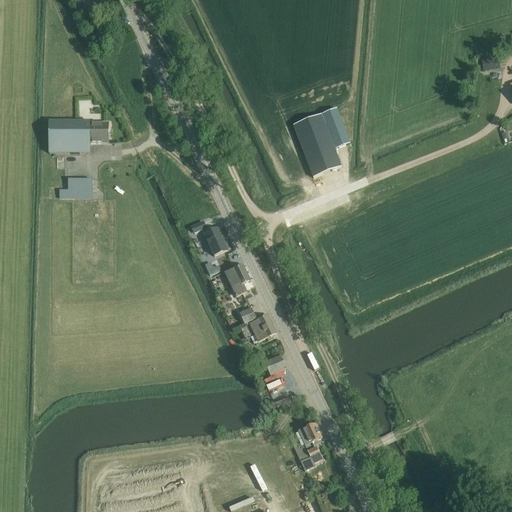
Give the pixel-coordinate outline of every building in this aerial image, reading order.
[(103,46),(109,43),(103,32),(98,35),(99,37),(103,46)] [(489,72),(501,70),(499,59),(482,62),(483,68),(488,67),(489,72)] [(314,180),(342,170),(322,117),(294,127),(314,180)] [(90,146),(109,146),(109,126),(90,126),(90,123),(50,123),(50,156),(91,156),(90,146)] [(60,192),(60,199),(93,200),(94,182),(69,182),(69,192),(60,192)] [(194,235),(202,232),(207,230),(204,223),(191,229),(194,235)] [(215,259),(220,257),(229,253),(219,229),(204,236),(215,259)] [(226,275),(237,299),(248,294),(244,285),(251,281),(244,267),(226,275)] [(245,326),(250,324),(257,320),(252,310),(240,316),(245,326)] [(251,326),(256,337),(259,336),(262,342),(276,335),(268,318),(251,326)] [(271,378),(288,370),(282,358),(265,365),(271,378)] [(306,473),(315,469),(325,465),(318,449),(315,450),(313,444),(323,440),(316,426),(290,437),(306,473)]
